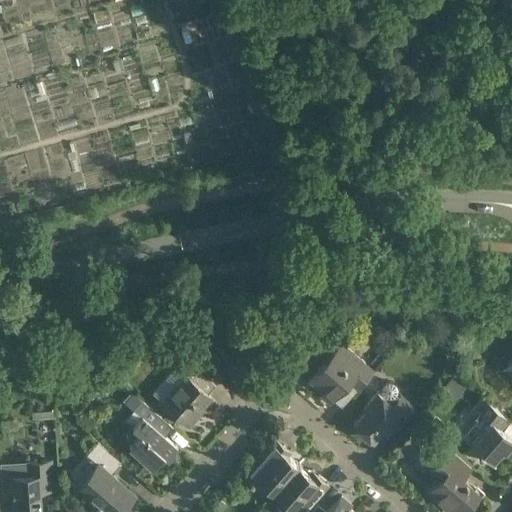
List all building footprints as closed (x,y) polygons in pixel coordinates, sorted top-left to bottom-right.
[(384,336),(387,333),(381,328),(378,331),(376,334),(381,339),(384,336)] [(348,382),(357,390),(374,371),(355,355),(352,358),(337,346),(309,379),(323,391),(320,394),(330,403),(348,382)] [(208,393),(215,385),(185,357),(176,366),(185,375),(162,401),(187,423),(211,396),(208,393)] [(117,377),(124,384),(132,375),(125,368),(117,377)] [(454,392),(464,381),(455,373),(445,385),(454,392)] [(368,436),(372,440),(396,412),(405,420),(416,408),(400,395),(399,396),(397,393),(398,393),(398,388),(397,384),(393,381),(388,380),(384,382),(381,386),(381,389),(379,392),(378,391),(363,408),(365,410),(353,424),(358,428),(356,431),(365,440),(368,436)] [(125,402),(140,416),(132,426),(140,433),(129,446),(153,467),(164,454),(168,457),(177,447),(165,436),(172,427),(133,393),(125,402)] [(511,444),(511,437),(502,428),(510,419),(484,397),(471,412),(478,419),(482,422),(467,439),(495,464),(511,444)] [(275,436),(242,473),(259,488),(264,483),(274,492),(299,464),(288,454),(291,451),(275,436)] [(110,473),(121,461),(98,441),(87,453),(92,457),(89,460),(94,465),(97,461),(99,463),(77,487),(96,505),(91,510),(91,511),(119,511),(135,494),(110,473)] [(449,447),(429,469),(439,478),(428,490),(453,511),(459,511),(478,491),(461,476),(470,465),(449,447)] [(13,511),(39,511),(39,490),(52,489),(50,460),(0,463),(0,469),(1,491),(12,491),(13,511)] [(274,492),(284,500),(279,506),(286,511),(303,511),(329,484),(312,470),(309,473),(299,464),(274,492)] [(355,511),(349,506),(352,503),(342,494),(328,510),(318,501),(308,511),(355,511)] [(227,505),(220,499),(214,506),(221,511),(227,505)]
